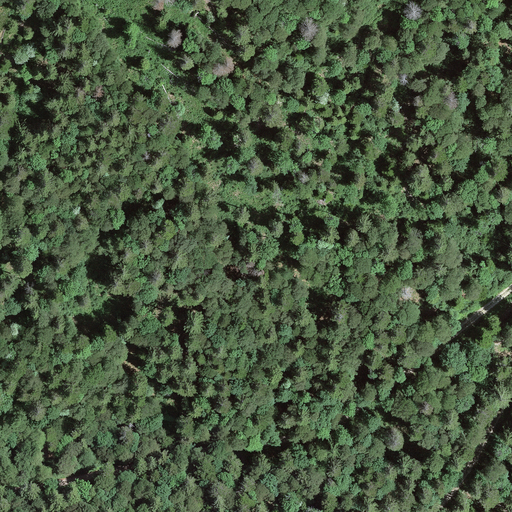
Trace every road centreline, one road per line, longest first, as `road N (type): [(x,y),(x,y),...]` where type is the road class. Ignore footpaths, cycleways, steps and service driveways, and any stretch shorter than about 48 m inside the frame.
road 1 (track): [(0,491),(121,476),(330,429),(511,287)]
road 2 (track): [(0,326),(158,184),(391,0)]
road 3 (track): [(433,511),(511,393)]
